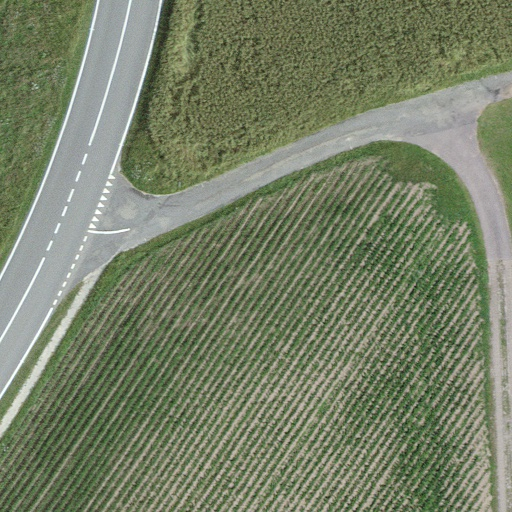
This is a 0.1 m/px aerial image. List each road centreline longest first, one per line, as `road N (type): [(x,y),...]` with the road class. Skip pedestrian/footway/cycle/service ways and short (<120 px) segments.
road 1 (residential): [(511,83),(332,141),(140,226),(100,232),(61,219)]
road 2 (secondary): [(61,219),(130,0)]
road 3 (secondary): [(0,340),(61,219)]
